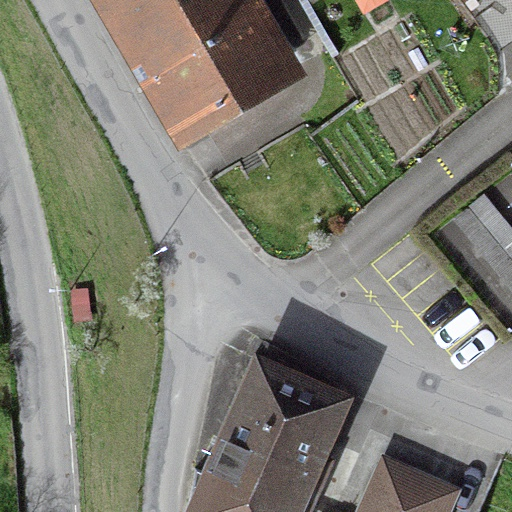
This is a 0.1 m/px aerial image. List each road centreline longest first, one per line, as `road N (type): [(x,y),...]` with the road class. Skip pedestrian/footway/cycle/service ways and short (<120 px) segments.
road 1 (tertiary): [(0,156),(32,302),(53,511)]
road 2 (residential): [(511,116),(273,315)]
road 3 (residential): [(56,0),(131,143),(205,257)]
road 4 (residential): [(273,315),(474,419),(511,429)]
road 5 (residential): [(205,257),(165,511)]
